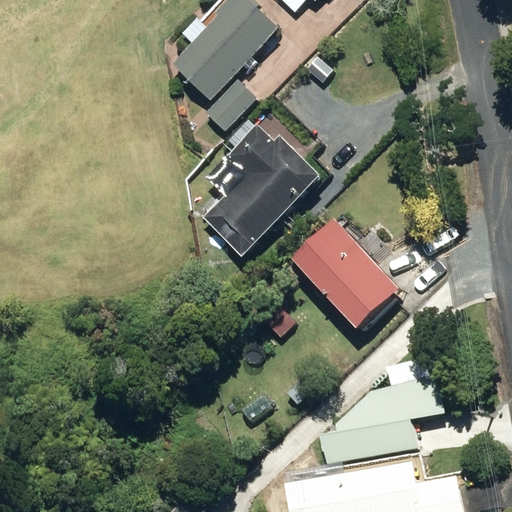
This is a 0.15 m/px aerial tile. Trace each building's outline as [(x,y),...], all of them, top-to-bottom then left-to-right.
[(197,84),(217,103),(287,31),(255,0),(237,0),(215,22),(219,27),(214,31),(206,23),(191,37),(200,46),(181,64),(200,82),(197,84)] [(284,0),(300,15),(314,0),(318,0),(322,3),(324,0),(284,0)] [(212,117),(230,134),(262,101),(243,83),(212,117)] [(210,220),(251,259),(330,179),(290,140),(285,145),(267,127),(236,158),(253,176),(210,220)] [(193,183),(202,194),(212,183),(203,174),(193,183)] [(301,262),(369,332),(410,293),(342,223),(301,262)] [(210,300),(224,312),(238,297),(224,284),(210,300)] [(298,326),(283,311),(268,327),(283,341),(298,326)] [(276,410),(263,396),(241,416),(254,430),(276,410)] [(296,488),(300,511),(471,511),(465,480),(427,487),(423,466),(349,479),(347,467),(298,476),(301,487),(296,488)]
